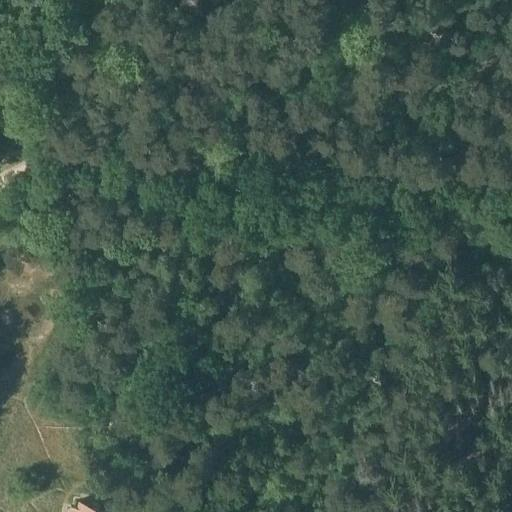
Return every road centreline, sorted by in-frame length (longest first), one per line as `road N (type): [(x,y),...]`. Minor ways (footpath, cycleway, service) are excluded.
road 1 (track): [(24,164),(107,158),(432,193)]
road 2 (track): [(493,0),(434,182)]
